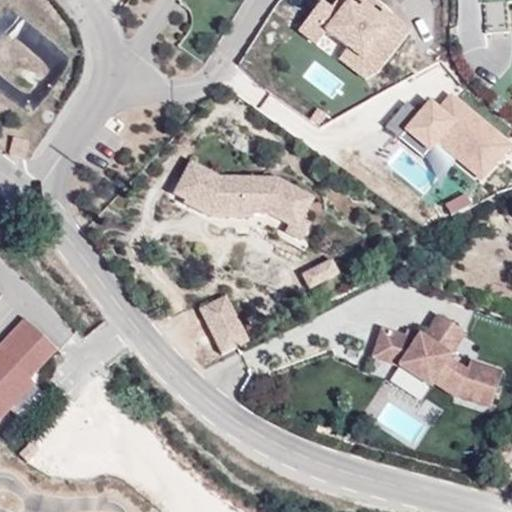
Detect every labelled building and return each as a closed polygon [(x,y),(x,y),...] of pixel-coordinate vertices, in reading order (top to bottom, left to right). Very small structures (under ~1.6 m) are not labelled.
[(298,31),(316,45),(326,32),(348,49),(361,60),(374,43),(391,57),(410,31),(383,10),(379,15),(373,22),(356,9),(344,0),(337,0),(330,10),(321,2),(298,31)] [(373,22),(379,15),(362,2),(356,9),(373,22)] [(506,3),(483,4),(485,35),(508,33),(506,3)] [(379,74),(391,57),(374,43),(361,60),(348,49),(339,60),(366,81),(379,74)] [(456,101),(451,96),(439,111),(444,115),(456,101)] [(510,147),(456,101),(444,115),(439,111),(430,103),(420,115),(406,103),(385,128),(399,140),(405,132),(429,152),(436,143),(481,181),(510,147)] [(422,159),(429,152),(405,132),(399,140),(422,159)] [(14,139),(9,154),(26,159),(30,144),(14,139)] [(315,198),(277,178),(220,177),(190,161),(180,180),(193,187),(186,198),(213,213),(252,213),(253,216),(268,217),(287,227),(284,234),(301,243),(312,224),(304,220),(315,198)] [(253,216),(252,213),(213,213),(186,198),(193,187),(180,180),(171,196),(184,202),(183,205),(210,220),(253,220),(253,216)] [(340,275),(332,259),(318,266),(326,282),(340,275)] [(326,282),(318,266),(301,275),(309,291),(326,282)] [(250,342),(227,296),(198,310),(221,356),(250,342)] [(447,361),(464,334),(438,317),(424,341),(417,336),(405,333),(404,339),(382,331),(373,359),(400,368),(429,387),(432,383),(454,397),(490,409),(501,374),(469,364),(466,373),(447,361)] [(0,346),(0,420),(34,384),(29,380),(57,350),(25,320),(0,346)]
